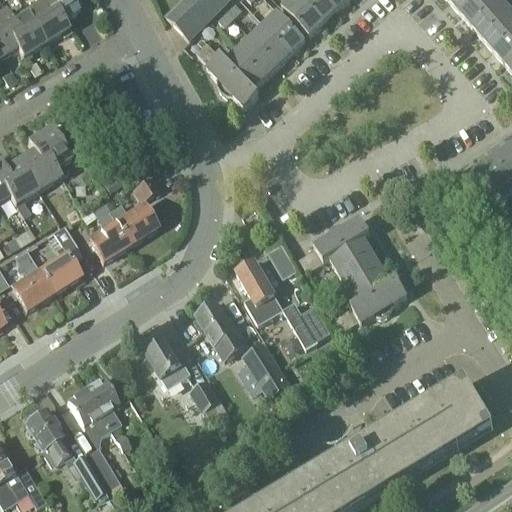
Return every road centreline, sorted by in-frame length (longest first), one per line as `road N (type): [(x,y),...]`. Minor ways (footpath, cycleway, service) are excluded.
road 1 (residential): [(274,146),(311,199),(454,119),(462,105),(458,88),(398,20),(341,78)]
road 2 (residential): [(0,400),(188,279),(205,245),(209,171)]
road 3 (residential): [(325,425),(467,329)]
road 4 (residential): [(0,124),(140,37)]
road 5 (residential): [(209,171),(140,37)]
